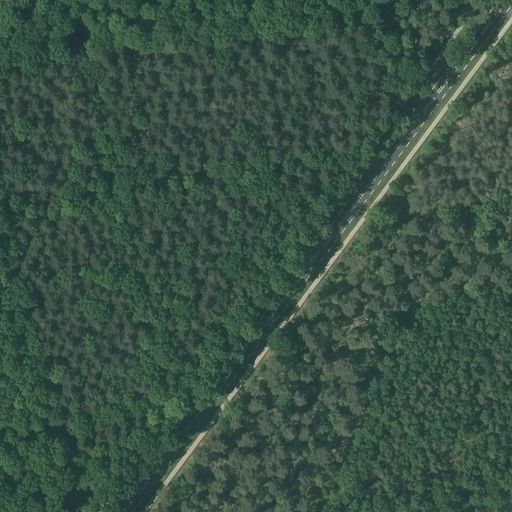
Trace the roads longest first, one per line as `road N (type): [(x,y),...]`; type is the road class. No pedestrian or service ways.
road 1 (primary): [(125,511),(507,0)]
road 2 (track): [(387,159),(359,149),(115,181),(0,207)]
